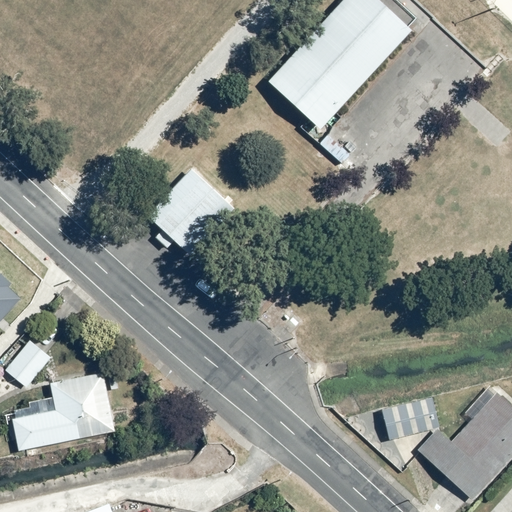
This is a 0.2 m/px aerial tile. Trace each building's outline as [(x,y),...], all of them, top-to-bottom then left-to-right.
[(427,0),(323,0),(269,56),(322,108),(427,0)] [(238,186),(191,140),(148,184),(195,230),(238,186)] [(0,320),(22,297),(10,286),(12,283),(0,271),(0,320)] [(49,357),(27,340),(3,371),(25,388),(49,357)] [(57,412),(12,420),(17,452),(116,431),(104,374),(51,386),(57,412)] [(418,451),(473,501),(511,458),(511,407),(496,392),(451,444),(440,431),(433,399),(387,410),(394,440),(426,434),(427,440),(418,451)] [(112,511),(110,503),(78,511),(112,511)]
